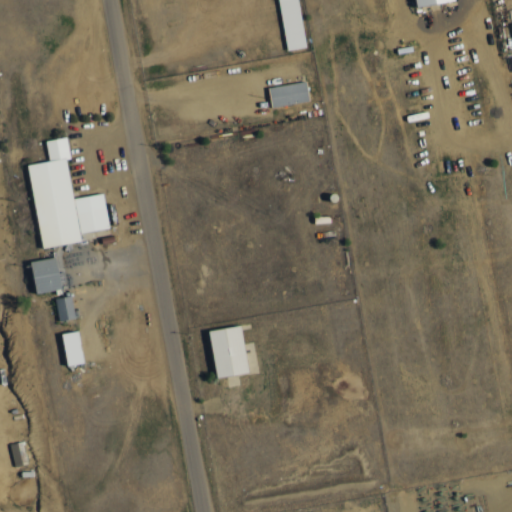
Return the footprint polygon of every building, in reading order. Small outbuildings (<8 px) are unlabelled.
[(271,0),(280,48),(299,44),(291,0),(271,0)] [(261,85),(264,104),(302,97),(299,78),(261,85)] [(27,165),(40,248),(81,241),(79,233),(108,228),(103,193),(72,198),(66,159),(70,159),(66,137),(45,141),(49,161),(27,165)] [(34,293),(59,290),(57,258),(31,260),(34,293)] [(55,298),(57,320),(73,319),(71,296),(55,298)] [(198,328),(207,375),(241,369),(232,322),(198,328)] [(62,333),(65,365),(82,364),(78,331),(62,333)] [(13,463),(25,462),(23,442),(11,443),(13,463)]
